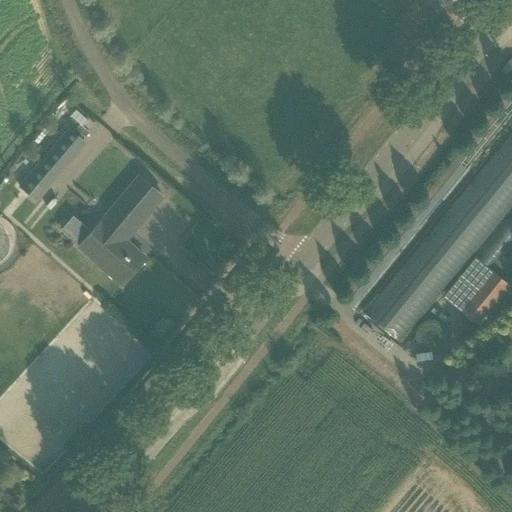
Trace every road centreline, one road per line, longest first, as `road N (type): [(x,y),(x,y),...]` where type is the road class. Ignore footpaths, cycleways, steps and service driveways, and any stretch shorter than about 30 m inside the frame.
road 1 (unclassified): [(301,261),(124,108),(66,0)]
road 2 (tertiary): [(301,261),(511,3)]
road 3 (tertiary): [(80,511),(170,417)]
